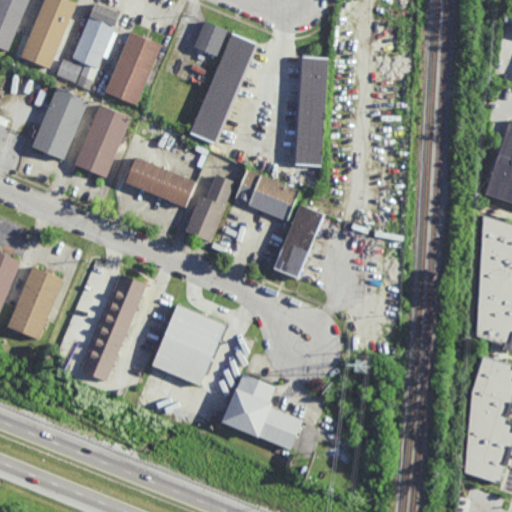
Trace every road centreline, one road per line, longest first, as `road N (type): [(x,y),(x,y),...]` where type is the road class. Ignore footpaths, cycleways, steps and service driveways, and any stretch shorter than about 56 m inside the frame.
road 1 (residential): [(301,337),(294,320),(265,300),(0,185)]
road 2 (motorway): [(225,511),(0,421)]
road 3 (motorway): [(0,462),(122,511)]
